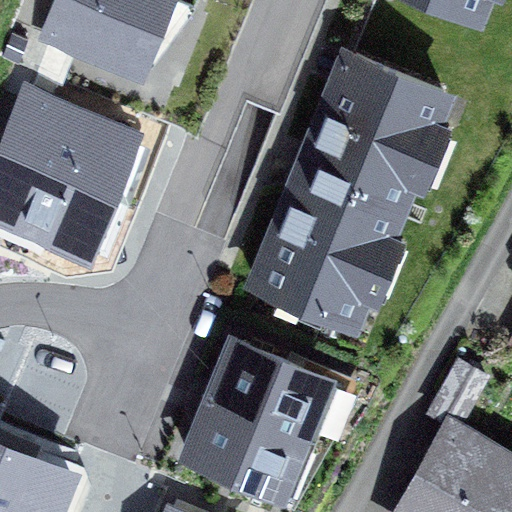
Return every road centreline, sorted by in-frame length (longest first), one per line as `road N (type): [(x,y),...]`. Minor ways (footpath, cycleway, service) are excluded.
road 1 (residential): [(0,307),(141,289),(210,221),(300,0)]
road 2 (residential): [(336,511),(511,194)]
